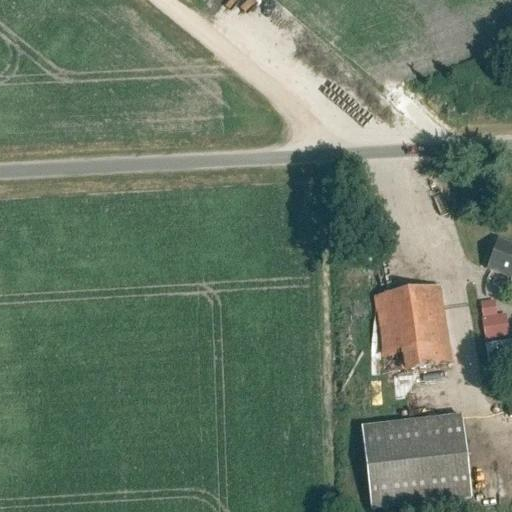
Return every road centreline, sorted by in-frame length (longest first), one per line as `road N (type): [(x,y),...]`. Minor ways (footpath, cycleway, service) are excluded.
road 1 (unclassified): [(511,145),(0,172)]
road 2 (track): [(314,156),(289,104),(163,0)]
